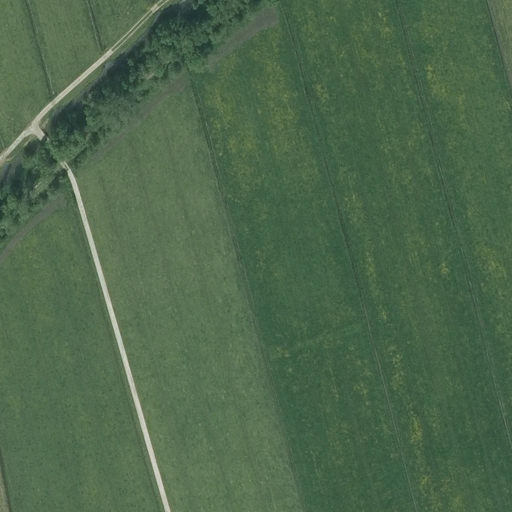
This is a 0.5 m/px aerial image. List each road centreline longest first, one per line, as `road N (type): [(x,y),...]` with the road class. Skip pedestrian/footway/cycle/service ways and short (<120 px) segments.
road 1 (track): [(57,155),(70,173),(167,511)]
road 2 (track): [(163,0),(30,126),(57,155)]
